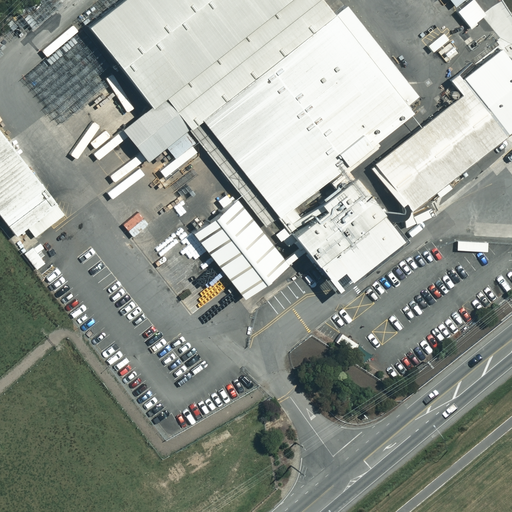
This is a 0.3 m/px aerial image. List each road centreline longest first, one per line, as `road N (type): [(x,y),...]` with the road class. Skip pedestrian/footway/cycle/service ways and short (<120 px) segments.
road 1 (track): [(0,385),(66,328),(165,449),(278,381)]
road 2 (secondary): [(511,343),(310,511)]
